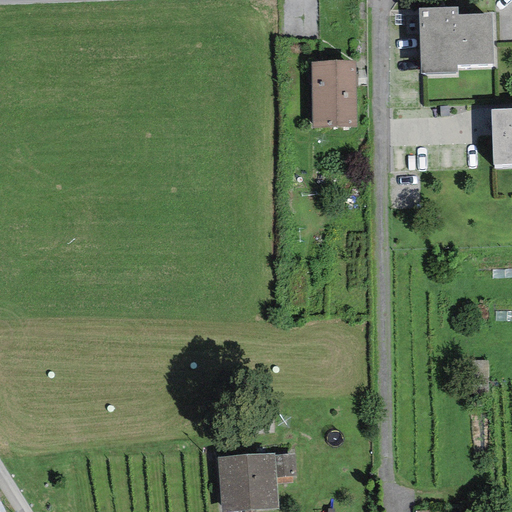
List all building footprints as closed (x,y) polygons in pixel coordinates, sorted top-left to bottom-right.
[(458,7),(418,8),(420,73),(456,72),(456,65),(494,64),(492,14),(458,15),(458,7)] [(354,61),(310,62),(312,128),(355,127),(354,61)] [(511,108),(490,109),(493,165),(511,164),(511,108)] [(217,458),(221,511),(233,511),(279,508),(276,486),(274,456),(274,453),(217,458)] [(294,455),(274,456),(276,486),(292,484),(292,477),(296,477),(294,455)]
